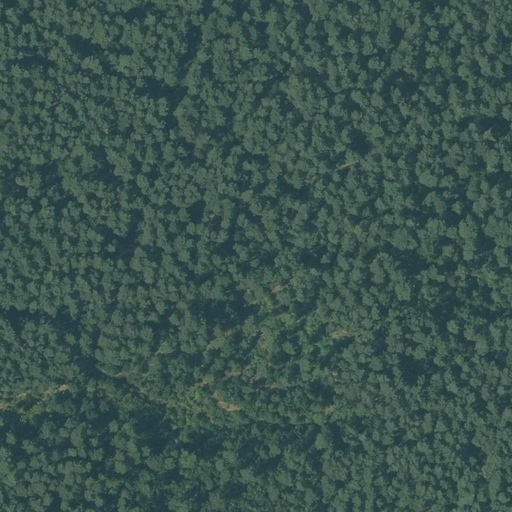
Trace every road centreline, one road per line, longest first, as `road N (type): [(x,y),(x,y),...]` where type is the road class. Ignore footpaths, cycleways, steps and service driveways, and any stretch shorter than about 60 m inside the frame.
road 1 (track): [(206,0),(31,511)]
road 2 (track): [(511,96),(119,251)]
